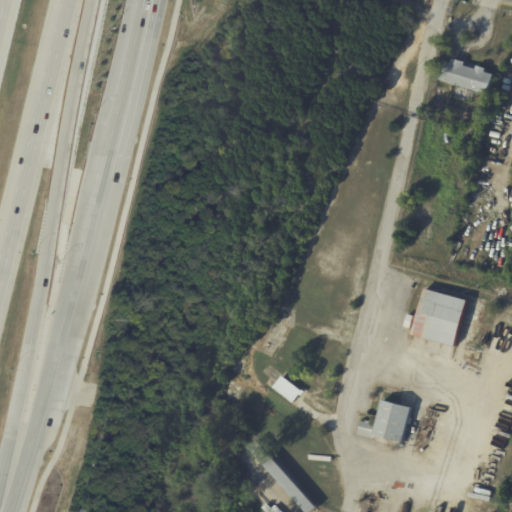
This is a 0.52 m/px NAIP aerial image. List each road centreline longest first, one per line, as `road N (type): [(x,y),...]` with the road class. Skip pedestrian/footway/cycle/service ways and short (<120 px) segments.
road 1 (secondary): [(11,511),(46,409),(150,0)]
road 2 (secondary): [(0,481),(92,0)]
road 3 (motorway): [(7,246),(66,0)]
